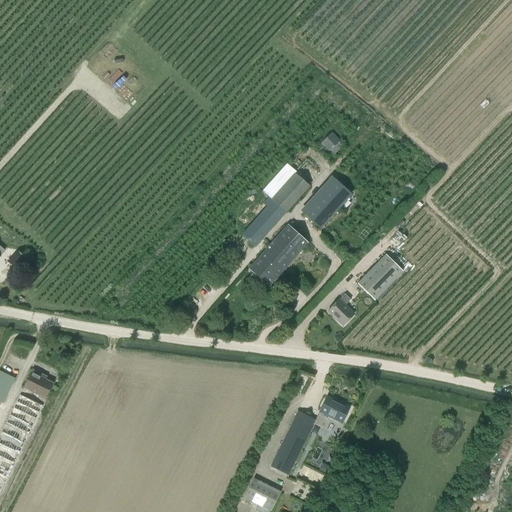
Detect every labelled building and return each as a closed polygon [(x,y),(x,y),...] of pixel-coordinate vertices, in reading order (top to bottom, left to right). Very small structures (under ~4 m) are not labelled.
[(414,131),(471,68),(440,41),(384,103),(414,131)] [(340,141),(332,132),(320,143),(329,152),(340,141)] [(256,246),(310,186),(295,172),(296,172),(287,163),(261,193),(267,199),(262,203),(267,207),(242,234),(256,246)] [(332,176),(300,210),(321,229),(352,194),(332,176)] [(291,221),(249,269),(269,286),(307,243),(293,230),(297,226),(291,221)] [(24,256),(17,251),(8,262),(14,268),(24,256)] [(403,271),(386,254),(357,283),(375,300),(403,271)] [(281,286),(277,283),(272,287),(276,291),(281,286)] [(354,315),(345,306),(350,300),(344,295),(339,301),(338,301),(328,312),(343,327),(354,315)] [(43,375),(33,370),(24,388),(45,399),(53,383),(41,378),(43,375)] [(14,380),(0,372),(0,400),(3,402),(14,380)] [(0,491),(42,406),(20,395),(0,434),(0,491)] [(327,415),(342,423),(349,408),(327,397),(320,412),(314,424),(321,428),(327,415)] [(289,475),(315,421),(298,412),(271,466),(289,475)] [(305,468),(301,477),(318,484),(321,476),(305,468)] [(270,511),(280,492),(253,478),(244,498),(270,511)]
